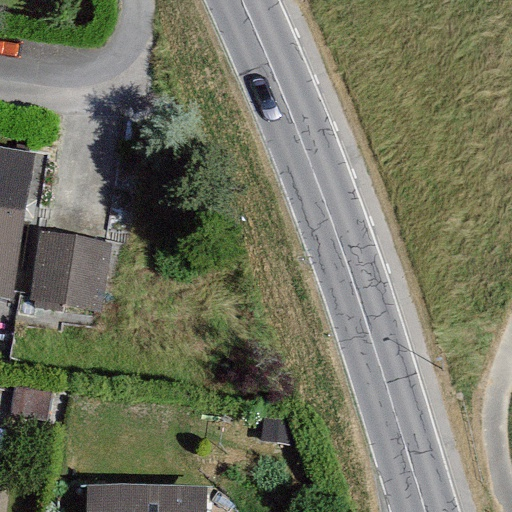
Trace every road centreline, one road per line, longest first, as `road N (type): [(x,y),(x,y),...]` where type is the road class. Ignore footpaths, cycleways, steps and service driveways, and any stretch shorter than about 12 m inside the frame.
road 1 (tertiary): [(423,511),(334,234),(234,0)]
road 2 (residential): [(0,77),(81,89),(134,52),(131,0)]
road 3 (residential): [(511,347),(498,380),(499,446),(511,487)]
